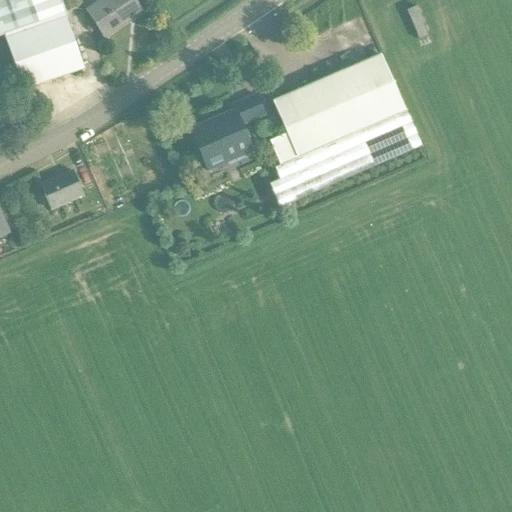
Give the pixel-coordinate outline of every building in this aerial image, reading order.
[(0,0),(0,37),(3,36),(64,15),(63,13),(58,0),(0,0)] [(71,0),(58,0),(63,13),(75,9),(71,0)] [(104,0),(87,12),(104,38),(108,35),(141,12),(132,0),(104,0)] [(429,38),(416,8),(406,12),(418,43),(429,38)] [(64,15),(3,36),(23,91),(83,70),(64,15)] [(5,44),(0,45),(0,62),(9,60),(5,44)] [(278,159),(403,107),(385,65),(380,55),(273,103),(287,135),(270,142),(278,159)] [(233,111),(189,130),(208,175),(254,154),(241,125),(264,115),(255,95),(231,106),(233,111)] [(264,173),(273,195),(278,208),(420,147),(403,107),(278,159),(280,166),(264,173)] [(71,172),(40,186),(50,210),(82,197),(71,172)] [(0,213),(0,237),(9,234),(0,213)]
